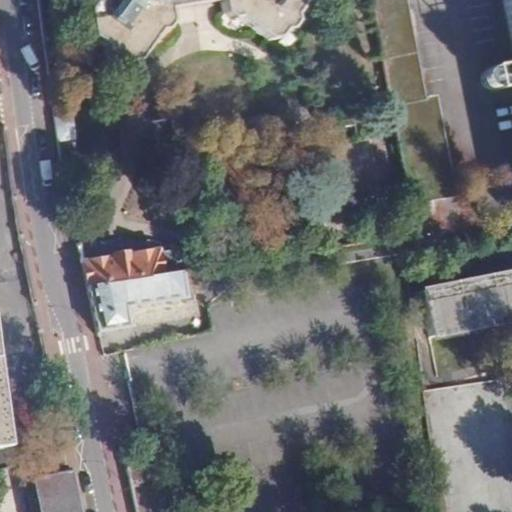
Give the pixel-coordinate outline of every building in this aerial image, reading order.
[(89,0),(85,7),(90,36),(100,43),(101,52),(108,56),(116,55),(125,62),(135,61),(156,32),(164,30),(171,21),(169,7),(218,0),(219,0),(222,15),(229,20),(237,19),(266,40),(277,38),(284,28),(291,26),(296,19),(295,13),(303,2),(302,0),(89,0)] [(369,0),(383,65),(388,91),(409,200),(451,191),(433,96),(422,98),(401,0),(369,0)] [(511,0),(495,0),(496,5),(511,86),(511,273),(417,292),(425,338),(511,320),(511,0)] [(511,86),(496,5),(467,10),(485,105),(511,99),(511,86)] [(53,116),(54,122),(58,147),(73,144),(68,114),(53,116)] [(110,254),(110,256),(80,262),(85,285),(159,273),(156,249),(125,254),(124,252),(110,254)] [(159,273),(85,285),(96,332),(127,327),(124,307),(185,298),(185,296),(189,295),(185,269),(159,273)] [(510,511),(511,427),(505,379),(420,390),(436,511),(510,511)] [(75,511),(68,473),(28,481),(33,511),(75,511)]
